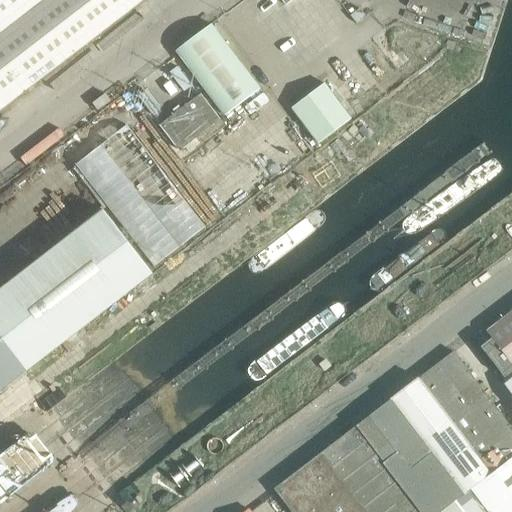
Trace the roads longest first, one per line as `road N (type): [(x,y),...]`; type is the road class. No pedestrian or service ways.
road 1 (unclassified): [(511,275),(204,511)]
road 2 (unclassified): [(0,153),(184,17)]
